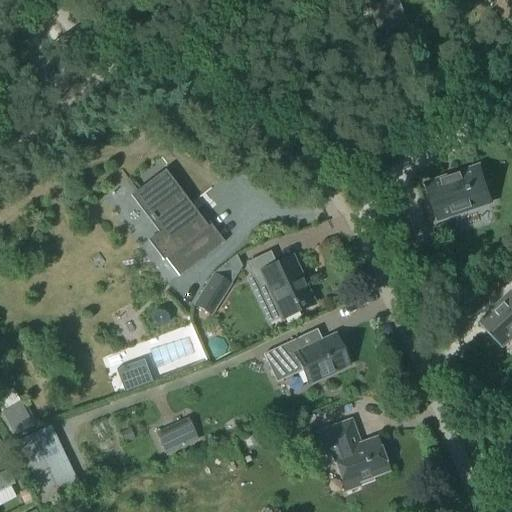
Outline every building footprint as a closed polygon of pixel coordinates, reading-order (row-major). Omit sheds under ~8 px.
[(389,0),(368,8),(379,38),(409,27),(398,0),(389,0)] [(511,0),(490,0),(508,27),(511,25),(511,0)] [(482,168),(425,187),(439,227),(495,208),(482,168)] [(224,244),(222,242),(221,243),(207,225),(205,226),(203,227),(164,175),(165,173),(164,171),(162,173),(131,198),(160,235),(150,243),(163,259),(161,260),(163,263),(165,261),(179,278),(224,244)] [(275,267),(269,255),(246,266),(252,280),(261,276),(282,321),(313,307),(291,260),(275,267)] [(230,287),(213,276),(193,307),(210,318),(230,287)] [(511,293),(501,304),(504,306),(482,327),(481,326),(480,327),(502,350),(503,349),(502,349),(511,339),(511,293)] [(348,367),(335,338),(308,351),(307,349),(302,351),(297,341),(262,358),(273,380),(296,369),(300,371),(308,386),(348,367)] [(503,349),(510,356),(511,354),(511,350),(507,345),(503,349)] [(39,362),(30,365),(33,374),(43,370),(39,362)] [(126,380),(118,383),(123,395),(150,385),(143,364),(122,371),(126,380)] [(350,450),(347,441),(356,438),(350,423),(317,435),(327,460),(332,458),(341,484),(356,479),(359,489),(374,483),(373,480),(388,474),(376,441),(350,450)] [(188,426),(157,440),(164,455),(195,441),(188,426)] [(252,448),(268,443),(264,433),(249,439),(252,448)] [(8,472),(0,476),(0,491),(14,485),(8,472)] [(25,491),(18,494),(23,504),(30,501),(25,491)]
